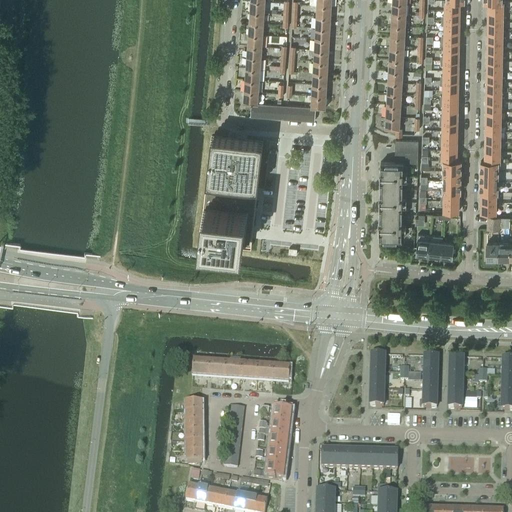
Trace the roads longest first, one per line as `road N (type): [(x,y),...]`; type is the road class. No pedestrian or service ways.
road 1 (residential): [(467,280),(471,0)]
road 2 (secondary): [(336,314),(111,291)]
road 3 (unclassified): [(111,291),(86,511)]
road 4 (secondary): [(336,314),(353,131)]
road 5 (secondary): [(511,331),(336,314)]
road 6 (residential): [(252,401),(243,473),(213,468),(214,400)]
road 7 (residential): [(221,120),(353,131)]
road 8 (secondary): [(353,131),(360,0)]
road 9 (residential): [(221,120),(230,0)]
